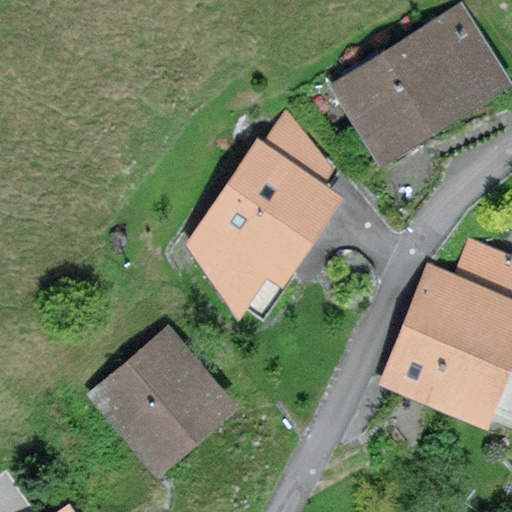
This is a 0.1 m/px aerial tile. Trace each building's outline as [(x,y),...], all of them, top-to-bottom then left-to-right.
[(458,16),(345,85),(384,146),(496,77),(458,16)] [(398,185),(506,132),(511,127),(511,102),(420,144),(368,186),(404,232),(408,228),(402,221),(416,209),(398,185)] [(297,169),(310,150),(285,121),(267,148),(297,169)] [(223,262),(251,300),(320,199),(260,159),(200,248),(216,271),(223,262)] [(424,394),(428,384),(511,416),(511,315),(510,314),(511,308),(511,256),(506,254),(501,266),(479,256),(463,296),(424,280),(385,378),(424,394)] [(104,395),(156,456),(219,403),(166,342),(104,395)]
